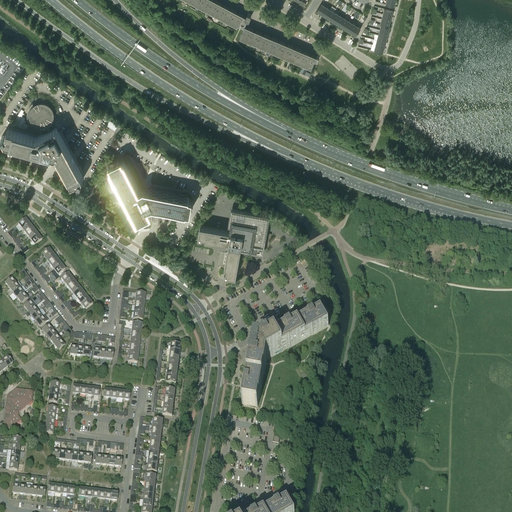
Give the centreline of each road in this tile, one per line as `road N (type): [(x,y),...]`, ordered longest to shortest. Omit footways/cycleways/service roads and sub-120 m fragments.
road 1 (trunk): [(14,0),(138,88),(297,157)]
road 2 (trunk): [(51,0),(207,113),(297,157)]
road 3 (trunk): [(283,132),(176,73),(78,0)]
road 4 (trunk): [(511,211),(358,165),(283,132)]
road 5 (residential): [(126,259),(110,328),(76,327),(0,232)]
road 6 (trunk): [(297,157),(404,198),(511,225)]
road 7 (trunk): [(283,132),(162,46),(114,0)]
road 8 (residential): [(303,18),(389,68),(412,35),(418,0)]
road 9 (tertiary): [(195,511),(219,351)]
road 10 (tertiary): [(208,352),(182,511)]
road 11 (residential): [(132,440),(74,433),(73,419),(134,422)]
